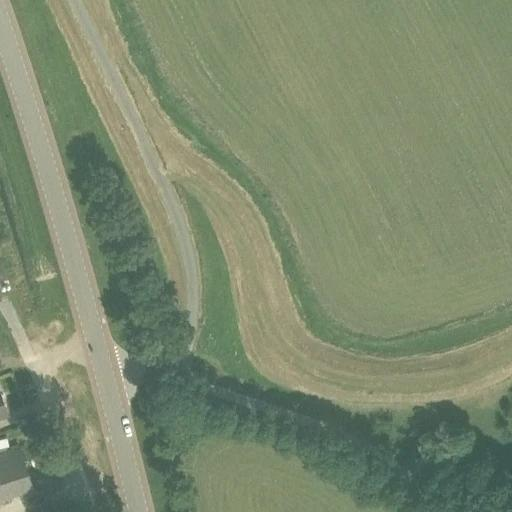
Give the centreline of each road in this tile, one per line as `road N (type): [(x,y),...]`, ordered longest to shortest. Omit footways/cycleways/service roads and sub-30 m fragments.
road 1 (unclassified): [(109,379),(173,358),(190,320),(191,272),(158,176),(74,0)]
road 2 (secondary): [(109,379),(0,10)]
road 3 (unknown): [(155,369),(354,457),(424,511)]
road 4 (secondary): [(142,511),(109,379)]
